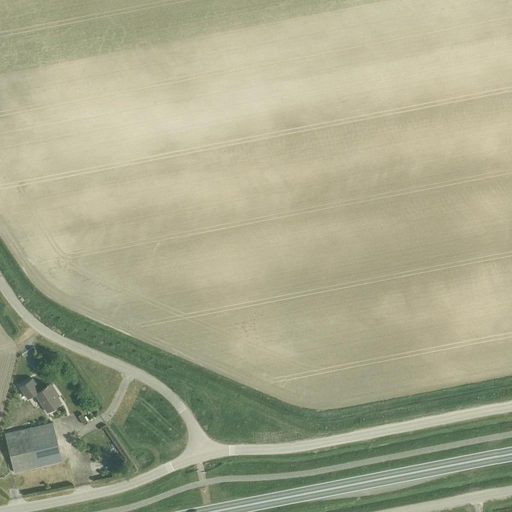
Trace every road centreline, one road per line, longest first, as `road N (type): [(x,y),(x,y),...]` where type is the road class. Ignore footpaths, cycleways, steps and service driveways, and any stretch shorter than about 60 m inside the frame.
road 1 (unclassified): [(199,456),(295,448),(511,406)]
road 2 (trunk): [(207,511),(511,450)]
road 3 (unclassified): [(199,456),(190,420),(160,387),(37,326),(0,281)]
road 4 (unclassified): [(0,511),(110,491),(199,456)]
